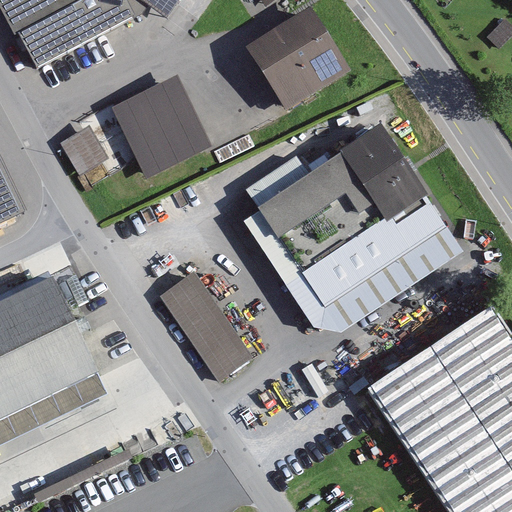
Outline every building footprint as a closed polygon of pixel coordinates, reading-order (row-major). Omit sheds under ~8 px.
[(0,0),(0,11),(37,78),(135,25),(142,20),(148,13),(168,26),(186,0),(0,0)] [(258,0),(267,12),(284,0),(258,0)] [(311,18),(245,60),(285,123),(351,81),(311,18)] [(178,83),(112,115),(147,187),(213,156),(178,83)] [(89,132),(61,148),(80,182),(108,166),(89,132)] [(377,134),(247,222),(250,229),(269,254),(337,208),(350,227),(365,217),(378,235),(425,203),(377,134)] [(0,168),(0,234),(26,223),(0,168)] [(250,229),(242,235),(313,341),(341,345),(465,263),(429,210),(304,293),(284,262),(276,267),(250,229)] [(191,278),(163,307),(213,389),(247,369),(191,278)] [(43,285),(0,305),(0,442),(97,396),(43,285)] [(511,511),(511,344),(488,308),(358,393),(435,511),(511,511)]
